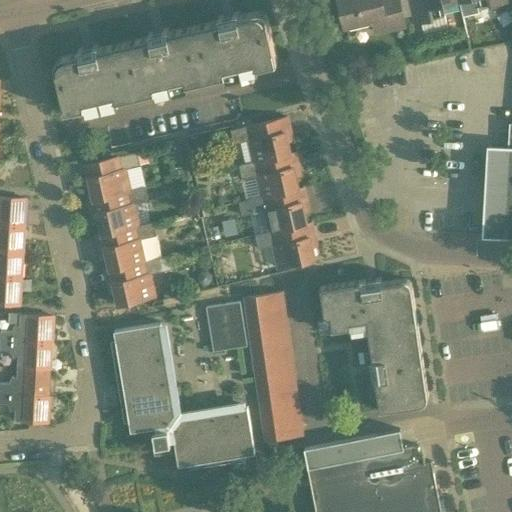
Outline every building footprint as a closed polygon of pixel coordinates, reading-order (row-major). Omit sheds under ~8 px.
[(399,0),(338,0),(345,26),(372,19),(375,34),(406,27),(399,0)] [(454,0),(410,0),(416,22),(445,15),(442,3),(454,0)] [(508,0),(475,0),(478,10),(509,2),(508,0)] [(79,52),(76,53),(62,56),(57,58),(55,62),(55,67),(65,111),(278,62),(267,17),(265,14),(261,12),(257,11),(239,15),(239,12),(232,13),(229,14),(223,16),(218,17),(219,20),(169,32),(168,28),(163,29),(158,30),(153,32),(148,33),(149,36),(99,48),(98,44),(93,45),(88,47),(83,48),(78,49),(79,52)] [(290,153),(296,152),(296,151),(291,152),(286,131),(291,130),(287,116),(231,129),(234,143),(249,140),(254,161),(239,164),(239,165),(254,161),(254,162),(290,153)] [(511,122),(510,122),(508,154),(506,199),(500,198),(499,208),(499,218),(511,218),(511,122)] [(93,199),(130,190),(125,169),(141,165),(137,151),(81,164),(84,179),(89,177),(93,199)] [(299,165),(296,152),(290,153),(254,162),(254,161),(239,165),(242,178),(257,175),(262,196),(247,199),(247,200),(262,196),(262,197),(298,188),(304,187),(304,186),(299,187),(294,166),(299,165)] [(506,199),(508,154),(488,153),(485,213),(484,236),(511,236),(511,218),(499,218),(499,208),(500,198),(506,199)] [(145,187),(130,190),(93,199),(89,200),(92,214),(97,213),(101,233),(138,225),(134,204),(149,201),(145,187)] [(307,200),(304,187),(298,188),(262,197),(262,196),(247,200),(250,213),(265,210),(270,231),(255,234),(255,235),(270,231),(270,232),(306,224),(306,223),(312,222),(312,221),(307,222),(302,201),(307,200)] [(0,223),(24,225),(26,198),(0,196),(0,223)] [(210,237),(238,234),(236,218),(209,221),(210,237)] [(158,235),(153,222),(138,225),(101,233),(97,234),(100,249),(105,248),(110,268),(156,258),(151,238),(158,235)] [(315,235),(312,222),(306,223),(306,224),(270,232),(270,231),(255,235),(258,248),(274,245),(279,267),(315,259),(310,236),(315,235)] [(24,225),(0,223),(0,250),(23,251),(24,225)] [(0,276),(21,278),(23,251),(0,250),(0,276)] [(156,258),(110,269),(105,270),(108,284),(113,283),(118,305),(155,297),(150,274),(165,271),(165,270),(171,269),(168,255),(162,257),(156,258)] [(21,278),(0,276),(0,303),(20,305),(21,278)] [(366,279),(344,282),(320,286),(326,331),(335,330),(350,327),(350,322),(366,319),(372,318),(390,316),(416,312),(412,286),(411,282),(407,279),(403,279),(381,282),(382,277),(377,278),(366,279)] [(283,290),(243,296),(265,441),(305,435),(283,290)] [(206,306),(214,350),(247,344),(239,300),(206,306)] [(416,312),(390,316),(397,363),(423,360),(416,312)] [(0,340),(52,342),(53,316),(20,314),(19,325),(15,323),(11,330),(1,330),(0,340)] [(390,316),(372,318),(366,319),(372,360),(369,361),(371,369),(372,379),(372,381),(375,380),(379,410),(379,411),(404,407),(397,363),(390,316)] [(118,350),(164,342),(161,324),(115,332),(118,350)] [(52,342),(0,340),(0,346),(0,350),(10,351),(13,359),(17,357),(17,367),(50,369),(52,342)] [(168,365),(164,342),(118,350),(122,373),(168,365)] [(423,360),(397,363),(404,407),(421,405),(425,403),(428,399),(428,395),(423,360)] [(172,388),(168,365),(122,373),(126,396),(172,388)] [(50,369),(17,367),(16,378),(12,376),(8,383),(0,382),(0,393),(49,396),(50,369)] [(172,388),(126,396),(129,413),(175,405),(172,388)] [(49,396),(0,393),(0,403),(8,403),(11,411),(15,409),(14,421),(48,422),(49,396)] [(175,405),(129,413),(132,432),(152,429),(155,446),(156,449),(176,445),(172,420),(177,419),(175,405)] [(246,408),(177,419),(172,420),(176,445),(180,467),(254,454),(246,408)] [(317,511),(441,511),(431,462),(425,463),(423,451),(421,448),(419,447),(416,446),(414,445),(309,466),(317,511)]
